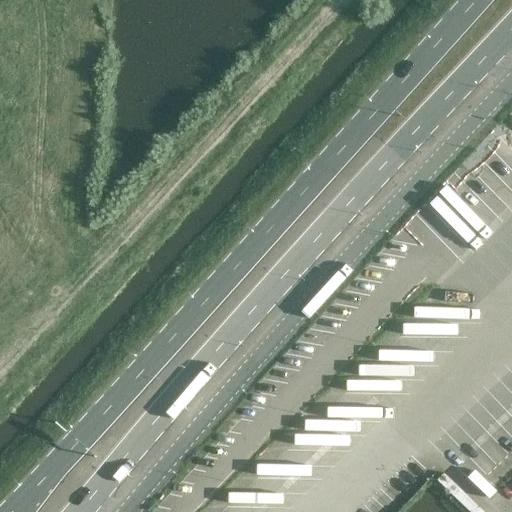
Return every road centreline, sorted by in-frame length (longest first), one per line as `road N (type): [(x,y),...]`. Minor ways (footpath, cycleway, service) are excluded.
road 1 (primary): [(475,0),(11,511)]
road 2 (primary): [(77,511),(511,27)]
road 3 (unclassified): [(129,511),(511,83)]
